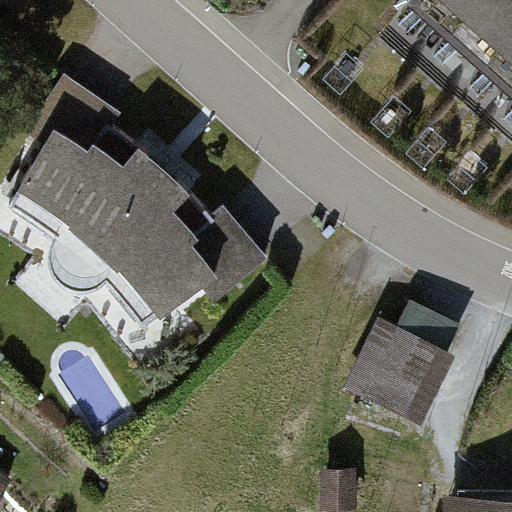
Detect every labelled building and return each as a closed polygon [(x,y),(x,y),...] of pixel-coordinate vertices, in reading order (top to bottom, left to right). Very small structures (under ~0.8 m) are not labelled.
[(476,0),(412,0),(449,32),(476,0)] [(511,27),(511,0),(476,0),(449,32),(484,61),(511,27)] [(511,27),(484,61),(511,84),(511,27)] [(118,108),(59,72),(21,123),(43,141),(4,184),(63,221),(118,270),(156,315),(194,286),(211,306),(267,256),(219,203),(207,215),(185,192),(194,178),(141,132),(134,146),(107,122),(118,108)] [(380,319),(348,383),(419,419),(453,354),(448,351),(467,314),(423,291),(403,330),(380,319)] [(511,511),(511,501),(440,500),(440,511),(511,511)]
